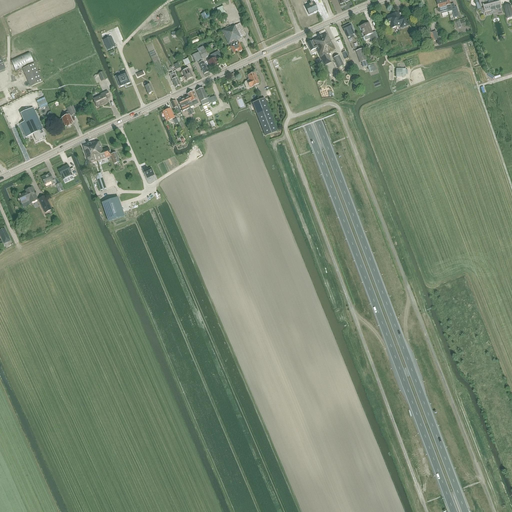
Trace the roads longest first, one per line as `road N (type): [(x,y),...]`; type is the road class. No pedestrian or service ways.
road 1 (trunk): [(260,0),(453,511)]
road 2 (trunk): [(465,511),(273,0)]
road 3 (tertiary): [(0,180),(383,0)]
road 4 (track): [(511,75),(477,86),(511,188)]
road 5 (track): [(144,110),(122,45),(168,0)]
